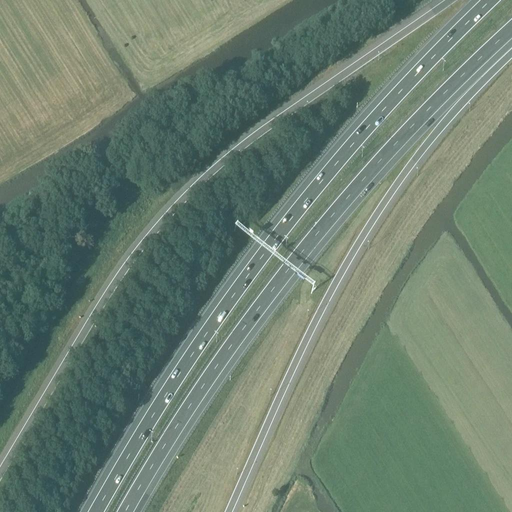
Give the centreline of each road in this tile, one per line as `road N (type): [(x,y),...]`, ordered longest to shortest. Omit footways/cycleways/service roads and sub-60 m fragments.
road 1 (motorway): [(450,0),(248,140),(184,196),(108,291),(0,473)]
road 2 (motorway): [(489,0),(306,200),(177,376),(96,511)]
road 3 (motorway): [(130,511),(262,309),(332,219),(482,59)]
road 4 (motorway): [(230,511),(320,312),(482,59)]
